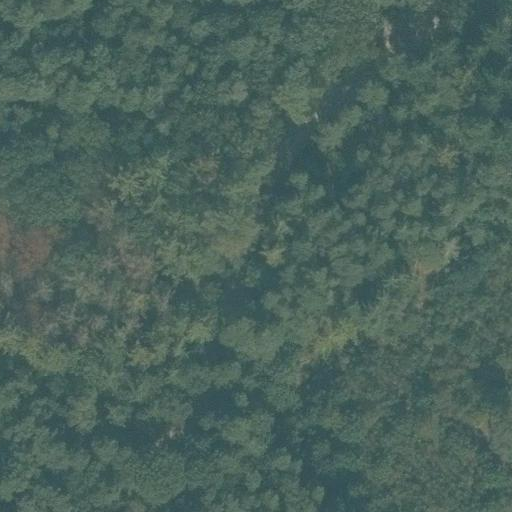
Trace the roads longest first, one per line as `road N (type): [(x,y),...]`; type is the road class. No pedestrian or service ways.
road 1 (track): [(221,343),(275,157),(465,0)]
road 2 (track): [(166,511),(221,343)]
